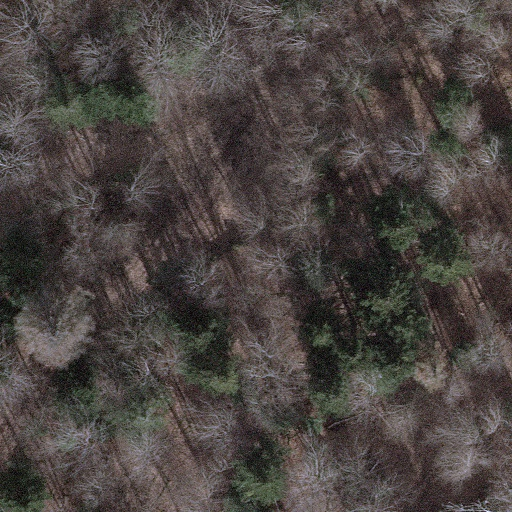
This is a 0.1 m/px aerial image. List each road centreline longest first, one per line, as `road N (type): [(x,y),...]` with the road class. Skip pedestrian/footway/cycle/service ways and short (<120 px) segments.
road 1 (track): [(0,189),(221,80),(253,95),(271,133),(255,185),(106,285),(25,371),(0,435)]
road 2 (track): [(400,0),(253,95)]
